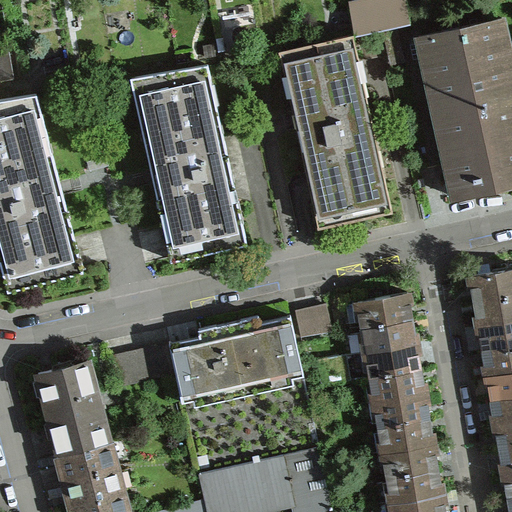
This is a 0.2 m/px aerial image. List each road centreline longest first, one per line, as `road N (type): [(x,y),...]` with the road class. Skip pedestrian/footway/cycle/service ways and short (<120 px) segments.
road 1 (residential): [(430,243),(0,337)]
road 2 (residential): [(430,243),(476,511)]
